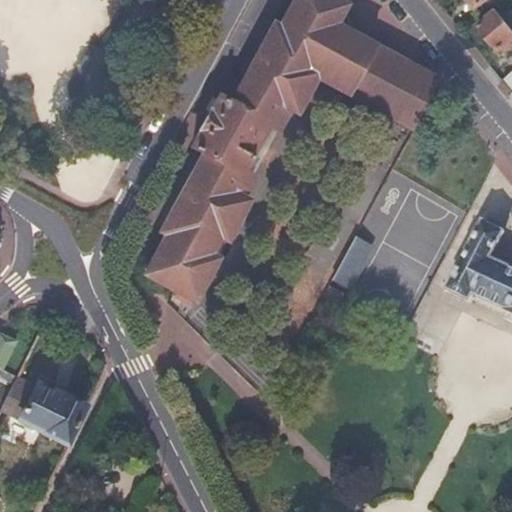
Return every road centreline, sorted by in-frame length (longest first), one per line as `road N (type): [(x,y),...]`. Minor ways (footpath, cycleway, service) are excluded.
road 1 (residential): [(236,0),(99,253),(107,318)]
road 2 (residential): [(107,318),(208,511)]
road 3 (residential): [(0,197),(52,227),(107,318)]
road 4 (residential): [(511,124),(409,0)]
road 5 (unknown): [(117,375),(48,511)]
